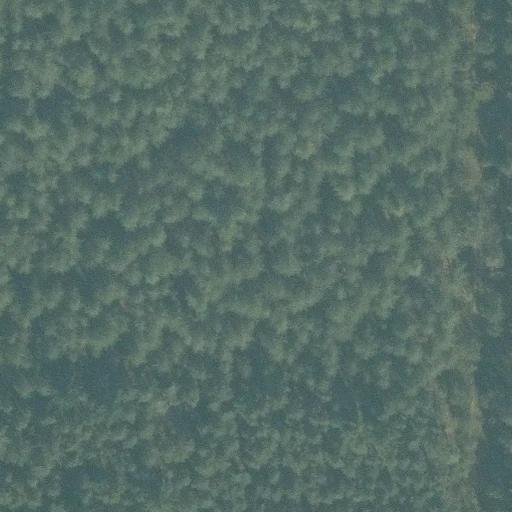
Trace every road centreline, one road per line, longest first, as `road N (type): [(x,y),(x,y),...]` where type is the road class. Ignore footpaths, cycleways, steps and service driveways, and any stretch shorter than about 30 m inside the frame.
road 1 (track): [(468,0),(472,359),(0,349)]
road 2 (track): [(472,359),(476,511)]
